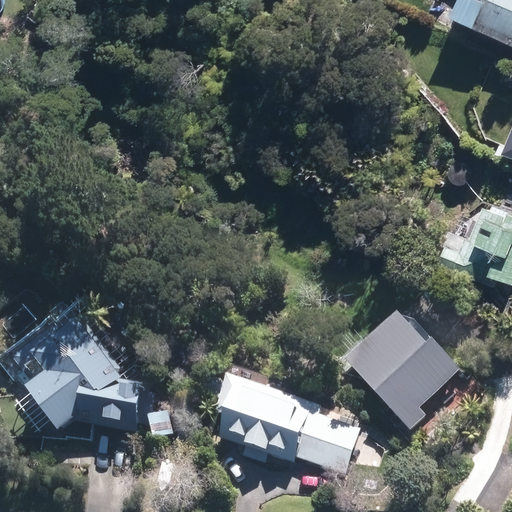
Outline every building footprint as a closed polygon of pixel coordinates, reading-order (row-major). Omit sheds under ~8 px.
[(511,49),(511,0),(466,0),(483,7),(472,31),(511,49)] [(492,140),(485,158),(500,164),(502,157),(511,160),(511,197),(505,195),(498,214),(483,209),(471,241),(448,232),(442,248),(444,249),(438,267),(496,288),(499,282),(511,286),(511,246),(511,243),(511,128),(506,145),(492,140)] [(76,315),(15,364),(36,391),(27,398),(60,440),(72,431),(142,433),(143,396),(117,395),(131,384),(76,315)] [(419,413),(459,376),(404,316),(348,368),(412,436),(427,422),(419,413)] [(247,446),(243,459),(266,466),(270,454),(346,479),(361,435),(318,420),(320,412),(229,382),(217,416),(229,420),(223,438),(247,446)] [(176,415),(148,421),(152,445),(181,439),(176,415)]
